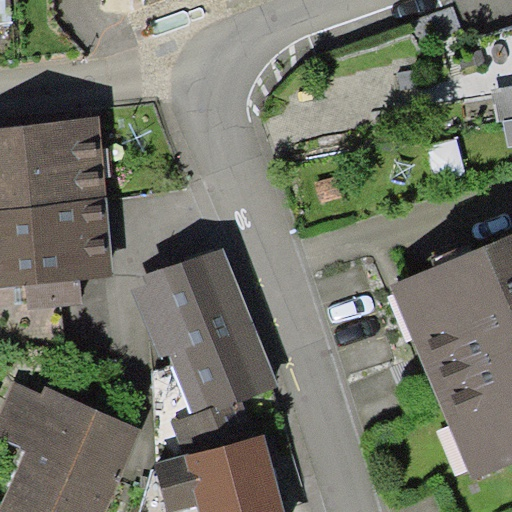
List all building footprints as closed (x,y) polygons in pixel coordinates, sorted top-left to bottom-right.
[(511,85),(492,89),(497,120),(503,119),(508,146),(511,145),(511,85)] [(98,119),(0,127),(0,205),(105,196),(102,162),(98,119)] [(109,232),(105,196),(0,205),(0,285),(24,284),(26,308),(81,303),(79,277),(112,274),(109,232)] [(511,233),(391,285),(473,479),(511,462),(511,233)] [(172,421),(184,455),(255,437),(242,399),(276,386),(251,316),(225,246),(143,276),(146,284),(134,288),(158,357),(169,353),(191,414),(172,421)] [(41,394),(14,382),(0,414),(0,436),(26,448),(0,508),(0,511),(105,511),(142,429),(95,408),(44,386),(41,394)] [(184,455),(153,464),(166,511),(175,511),(196,507),(197,511),(285,511),(281,495),(265,434),(255,437),(184,455)]
